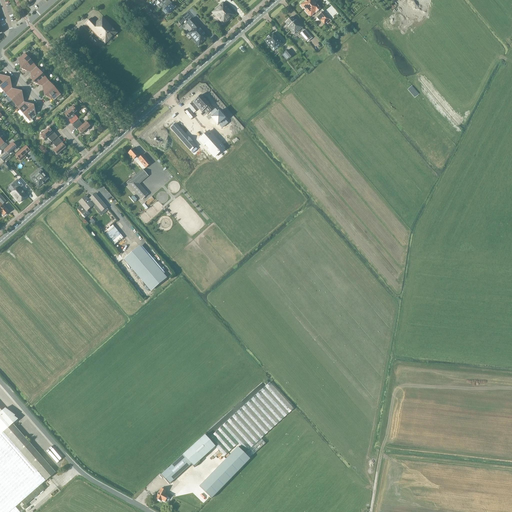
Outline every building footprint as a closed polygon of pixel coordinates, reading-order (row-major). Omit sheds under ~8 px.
[(313,0),(306,0),(301,6),(310,17),(320,8),(313,0)] [(169,1),(164,5),(166,8),(163,11),(165,14),(167,13),(168,14),(176,7),(173,5),(169,1)] [(212,12),(223,25),(234,15),(230,11),(228,9),(228,8),(223,3),(212,12)] [(103,17),(96,23),(91,18),(89,21),(85,24),(89,28),(105,45),(117,33),(103,17)] [(292,17),(285,23),(288,27),(294,34),(296,32),(297,33),(303,28),(296,20),(295,21),(292,17)] [(192,19),(187,23),(193,30),(188,34),(198,46),(208,37),(192,19)] [(304,30),(301,33),(308,41),(312,38),(310,37),(305,31),(304,30)] [(270,36),(270,35),(267,38),(264,41),(273,51),(277,48),(278,49),(283,44),(278,38),(277,39),(275,37),(276,37),(273,33),(270,36)] [(20,69),(30,60),(24,53),(20,58),(22,60),(19,63),(20,67),(21,68),(20,69)] [(30,69),(32,71),(36,67),(30,60),(20,69),(21,69),(22,70),(27,71),(30,69)] [(32,83),(42,74),(36,67),(32,71),(34,74),(31,77),(32,81),(33,82),(32,83)] [(41,83),(44,85),(48,81),(42,74),(32,83),(33,82),(34,84),(39,85),(41,83)] [(0,86),(10,78),(9,79),(8,78),(4,76),(1,79),(0,78),(0,86)] [(0,86),(0,87),(6,94),(10,90),(8,87),(11,85),(10,80),(9,79),(10,79),(10,78),(0,86)] [(44,97),(54,88),(48,81),(44,85),(46,88),(43,90),(44,95),(45,96),(44,97)] [(54,88),(44,97),(45,96),(46,97),(51,99),(53,96),(56,99),(60,95),(54,88)] [(6,94),(12,101),(22,92),(21,93),(20,91),(16,90),(13,93),(10,90),(6,94)] [(12,101),(18,108),(22,104),(20,101),(23,99),(22,94),(21,93),(22,92),(12,101)] [(212,109),(201,95),(193,102),(199,109),(200,108),(202,111),(205,109),(208,112),(212,109)] [(18,108),(15,110),(17,111),(19,109),(24,115),(34,106),(33,106),(32,105),(27,104),(25,106),(22,104),(18,108)] [(34,106),(24,115),(28,119),(27,120),(29,123),(30,124),(31,123),(33,121),(32,120),(34,118),(32,115),(35,112),(34,108),(33,107),(34,106)] [(73,108),(73,107),(72,108),(71,108),(71,109),(64,114),(68,119),(67,119),(72,125),(78,119),(74,114),(77,112),(75,109),(75,108),(73,108)] [(227,122),(215,109),(211,112),(214,116),(212,117),(220,128),(227,122)] [(79,120),(72,125),(77,131),(78,130),(81,134),(86,130),(89,130),(89,127),(90,127),(89,126),(89,124),(88,124),(86,122),(83,125),(79,120)] [(170,129),(182,142),(188,137),(175,124),(170,129)] [(41,135),(40,136),(41,136),(41,138),(42,138),(44,140),(47,137),(51,142),(58,137),(53,132),(52,132),(49,128),(44,132),(41,132),(41,135)] [(215,157),(224,149),(217,141),(216,141),(215,139),(215,138),(210,132),(200,140),(206,146),(207,146),(209,148),(208,149),(215,157)] [(62,144),(63,143),(58,138),(52,143),(56,148),(53,151),(55,153),(55,154),(57,154),(57,155),(58,155),(61,155),(61,152),(66,148),(62,144)] [(7,153),(0,159),(3,161),(9,156),(10,157),(13,153),(12,152),(16,148),(14,146),(14,144),(13,144),(12,143),(11,144),(10,144),(10,145),(4,150),(7,153)] [(26,146),(15,155),(19,160),(24,155),(30,151),(26,146)] [(128,153),(133,159),(143,170),(146,168),(151,163),(148,161),(143,154),(140,157),(138,155),(139,154),(137,151),(136,152),(133,149),(131,151),(130,151),(129,151),(129,152),(128,153)] [(6,162),(0,167),(3,171),(6,168),(7,170),(10,167),(6,162)] [(42,185),(43,186),(45,183),(49,179),(41,171),(40,172),(39,171),(33,176),(34,177),(31,180),(38,188),(42,185)] [(143,171),(128,183),(141,197),(142,199),(147,195),(145,193),(137,184),(147,176),(143,171)] [(12,193),(19,202),(26,197),(24,195),(25,194),(22,190),(21,191),(19,189),(23,186),(18,179),(14,183),(18,188),(12,193)] [(2,205),(6,202),(0,194),(0,202),(0,203),(0,212),(3,216),(9,212),(2,205)] [(85,197),(79,203),(81,205),(77,208),(83,215),(88,211),(87,210),(93,205),(99,213),(101,211),(106,208),(95,195),(90,198),(91,200),(89,202),(85,197)] [(124,260),(150,291),(166,278),(140,247),(124,260)] [(233,418),(209,439),(225,457),(235,448),(247,461),(265,443),(261,439),(294,409),(272,385),(234,419),(233,418)] [(15,416),(5,409),(5,408),(2,411),(0,409),(0,511),(19,511),(15,507),(45,481),(46,481),(55,473),(13,424),(18,420),(14,417),(15,416)] [(185,453),(161,475),(169,484),(191,465),(194,468),(200,462),(199,461),(215,447),(209,439),(205,435),(186,452),(185,453)] [(234,452),(193,489),(205,501),(244,463),(234,452)] [(161,489),(156,499),(161,502),(162,500),(166,502),(169,497),(168,496),(165,495),(167,491),(161,489)]
